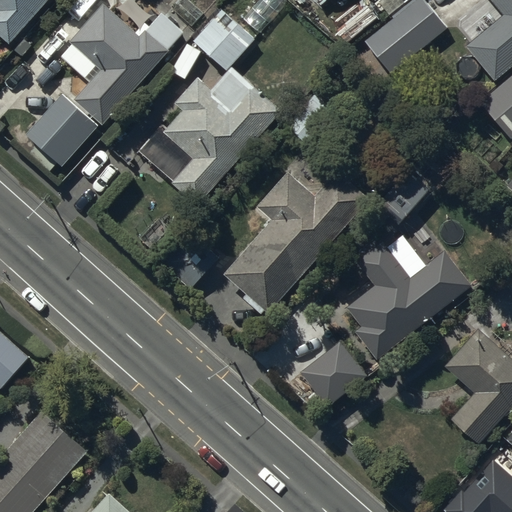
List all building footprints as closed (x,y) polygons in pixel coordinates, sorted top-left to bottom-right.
[(0,0),(0,34),(10,44),(50,0),(54,0),(58,4),(61,0),(0,0)] [(424,0),(416,0),(364,42),(390,74),(448,29),(424,0)] [(389,16),(408,0),(379,0),(374,3),(381,12),(384,10),(389,16)] [(511,0),(490,0),(503,14),(465,47),(495,81),(511,66),(511,0)] [(72,45),(61,57),(89,83),(74,100),(102,125),(185,32),(183,30),(186,27),(165,8),(148,26),(144,22),(137,30),(129,23),(127,26),(103,4),(69,42),(72,45)] [(349,21),(336,31),(346,44),(379,18),(369,6),(360,13),(357,9),(347,17),(349,21)] [(222,9),(193,41),(226,71),(255,40),(222,9)] [(182,111),(162,132),(188,155),(189,163),(171,183),(196,205),(280,112),(231,67),(210,90),(197,78),(174,103),(182,111)] [(511,73),(479,102),(511,140),(511,139),(511,73)] [(336,114),(323,102),(335,88),(321,77),(280,122),(308,147),(336,114)] [(99,125),(62,94),(25,135),(62,168),(99,125)] [(271,220),(223,275),(245,294),(242,298),(261,315),(265,310),(268,313),(370,200),(337,170),(315,195),(288,171),(256,207),(271,220)] [(406,171),(378,203),(401,224),(429,191),(406,171)] [(189,289),(218,258),(191,233),(162,264),(189,289)] [(383,238),(354,262),(373,285),(345,308),(361,327),(355,332),(376,358),(474,279),(445,243),(411,271),(383,238)] [(511,357),(478,328),(444,366),(473,393),(450,420),(479,445),(511,407),(511,357)] [(0,330),(0,387),(2,390),(31,358),(0,330)] [(341,341),(299,372),(328,407),(367,376),(341,341)] [(44,411),(0,459),(0,511),(34,511),(89,451),(44,411)] [(129,511),(108,493),(90,511),(129,511)]
